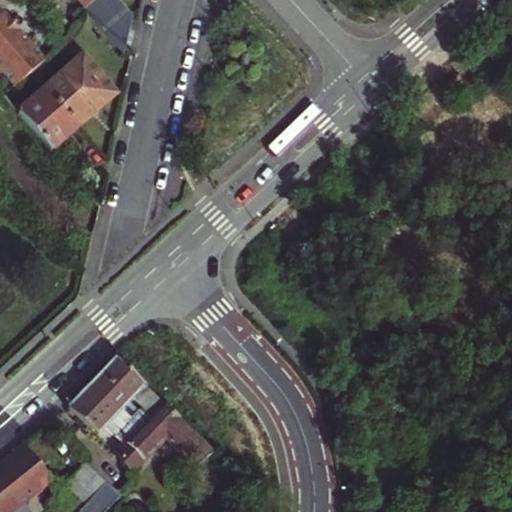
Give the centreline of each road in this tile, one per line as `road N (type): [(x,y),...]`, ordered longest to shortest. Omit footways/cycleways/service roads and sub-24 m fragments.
road 1 (residential): [(312,511),(309,460),(292,408),(171,265)]
road 2 (tertiary): [(368,83),(171,265)]
road 3 (residential): [(180,0),(125,242)]
road 4 (tertiary): [(171,265),(0,418)]
road 5 (tertiary): [(368,83),(459,0)]
